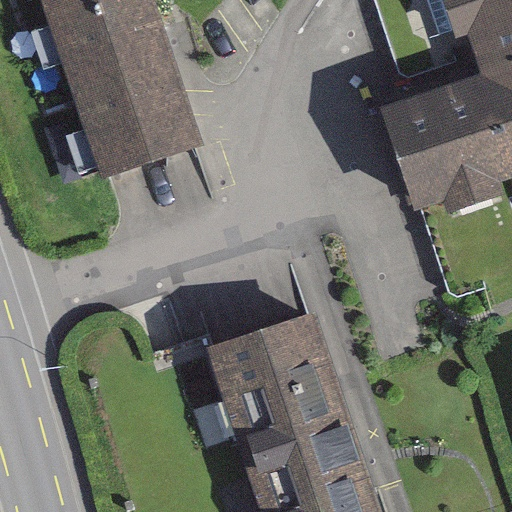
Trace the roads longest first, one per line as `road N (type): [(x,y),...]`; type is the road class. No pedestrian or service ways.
road 1 (residential): [(0,307),(120,283),(162,306),(283,172),(297,35),(312,0)]
road 2 (primary): [(0,359),(40,511)]
